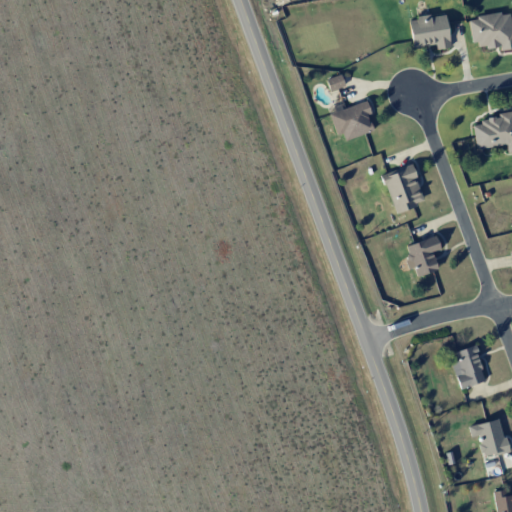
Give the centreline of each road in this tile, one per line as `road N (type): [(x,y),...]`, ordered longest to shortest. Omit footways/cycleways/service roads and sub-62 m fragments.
road 1 (secondary): [(237,0),(363,339),(415,511)]
road 2 (residential): [(494,304),(421,95),(511,78)]
road 3 (residential): [(363,339),(511,301)]
